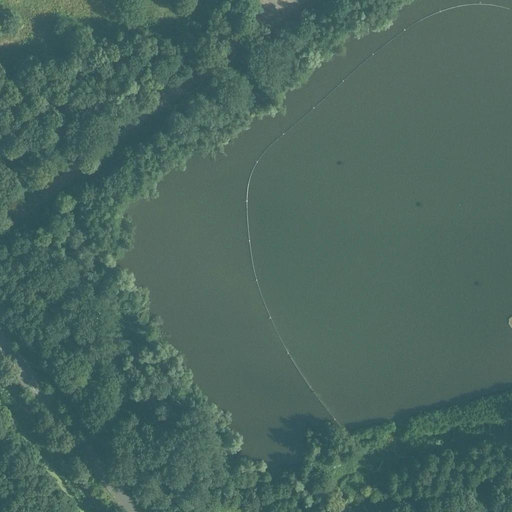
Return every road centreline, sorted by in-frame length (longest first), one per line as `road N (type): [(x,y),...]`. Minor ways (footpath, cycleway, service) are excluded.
road 1 (secondary): [(132,511),(3,344)]
road 2 (track): [(103,511),(0,375)]
